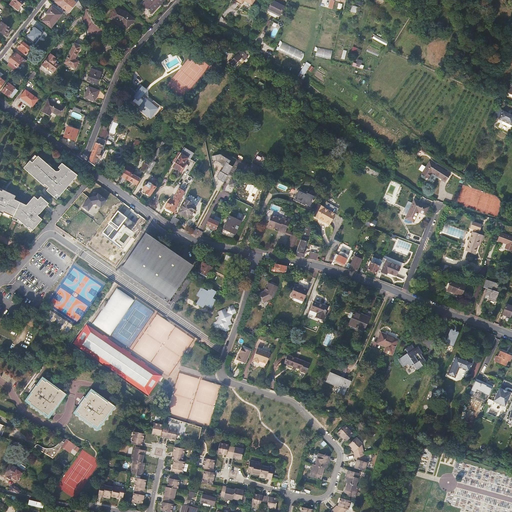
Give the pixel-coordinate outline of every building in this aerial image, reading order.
[(20,0),(13,0),(10,4),(18,10),(24,2),(20,0)] [(72,0),(57,0),(56,2),(70,13),(77,3),(72,0)] [(146,0),(144,3),(153,12),(164,0),(146,0)] [(274,0),(269,10),(280,15),(284,6),(274,0)] [(59,9),(54,4),(47,13),(48,14),(43,21),(51,28),(64,12),(59,9)] [(122,21),(128,27),(135,20),(127,12),(115,8),(111,18),(121,23),(122,21)] [(0,30),(6,35),(11,28),(2,22),(0,25),(0,30)] [(35,26),(27,37),(35,43),(43,33),(35,26)] [(372,39),(387,45),(389,41),(374,35),(372,39)] [(82,43),(75,39),(65,59),(76,65),(80,58),(76,56),(82,43)] [(276,51),(300,62),(305,53),(281,41),(276,51)] [(24,43),(18,49),(26,55),(31,48),(24,43)] [(330,60),(333,51),(318,47),(315,56),(330,60)] [(248,55),(240,48),(236,52),(238,54),(230,62),(232,64),(234,66),(242,57),(245,59),(248,55)] [(15,70),(24,58),(22,57),(16,52),(15,54),(14,52),(12,54),(13,56),(9,62),(10,63),(8,65),(15,70)] [(52,53),(43,65),(49,70),(50,68),(55,71),(60,65),(56,62),(57,61),(56,59),(57,57),(52,53)] [(358,59),(357,63),(353,62),(352,66),(363,68),(364,65),(361,64),(362,60),(358,59)] [(298,76),(303,78),(310,64),(306,61),(298,76)] [(91,69),(87,80),(97,84),(99,76),(98,76),(100,72),(91,69)] [(12,80),(17,73),(14,71),(9,78),(12,80)] [(15,95),(18,91),(9,83),(2,92),(9,97),(10,96),(12,98),(15,95)] [(147,90),(140,85),(135,91),(137,92),(133,97),(135,98),(133,101),(139,106),(139,107),(151,116),(160,105),(153,100),(151,104),(146,100),(148,96),(144,93),(147,90)] [(89,87),(85,97),(95,101),(98,91),(89,87)] [(26,90),(20,97),(33,106),(38,99),(26,90)] [(49,99),(43,111),(50,116),(52,112),(60,115),(65,107),(49,99)] [(511,114),(504,111),(500,119),(511,124),(511,123),(511,114)] [(101,130),(89,161),(95,166),(98,159),(100,159),(101,158),(102,156),(102,155),(100,154),(103,146),(102,145),(104,140),(105,141),(108,133),(108,132),(104,130),(106,125),(104,124),(103,124),(101,130)] [(68,126),(64,137),(75,140),(78,130),(68,126)] [(133,151),(136,152),(140,141),(136,139),(132,149),(131,148),(129,155),(131,156),(133,151)] [(165,143),(162,141),(161,143),(155,154),(154,156),(152,160),(149,164),(148,165),(145,171),(149,173),(156,162),(154,161),(165,143)] [(191,159),(195,154),(185,147),(173,166),(182,173),(185,168),(184,168),(187,164),(186,163),(189,158),(191,159)] [(247,163),(244,169),(247,171),(249,171),(251,172),(257,175),(264,164),(265,164),(267,158),(266,155),(263,154),(262,155),(259,153),(254,162),(251,166),(247,163)] [(213,156),(214,161),(218,160),(218,162),(225,165),(222,171),(221,171),(217,177),(222,179),(222,180),(225,182),(234,165),(229,163),(231,160),(220,154),(213,156)] [(26,170),(37,157),(35,155),(24,168),(26,170)] [(64,166),(60,170),(59,172),(56,172),(38,157),(37,157),(26,170),(43,186),(45,184),(49,188),(46,191),(54,198),(57,194),(59,197),(77,176),(64,166)] [(244,169),(247,163),(237,159),(234,165),(244,169)] [(446,172),(429,161),(422,173),(428,178),(431,173),(443,180),(445,181),(450,173),(447,171),(446,172)] [(148,165),(149,164),(145,162),(140,171),(144,173),(145,172),(145,171),(148,165)] [(126,168),(122,176),(129,180),(130,177),(132,174),(133,172),(126,168)] [(129,180),(137,184),(140,180),(141,178),(137,176),(136,177),(132,174),(130,177),(129,180)] [(236,188),(238,182),(233,179),(229,185),(236,188)] [(147,181),(144,185),(145,186),(144,188),(147,190),(146,192),(146,194),(148,195),(149,195),(150,195),(155,187),(155,185),(153,184),(152,185),(147,181)] [(181,189),(185,192),(190,184),(185,181),(181,189)] [(178,208),(185,192),(181,189),(180,188),(174,201),(170,199),(169,203),(176,206),(178,208)] [(314,202),(315,200),(314,199),(316,196),(308,192),(301,189),(298,196),(297,195),(296,195),(294,199),(303,204),(303,202),(311,206),(313,202),(314,202)] [(0,190),(0,212),(3,214),(4,213),(18,220),(28,228),(29,227),(33,231),(42,220),(37,216),(39,214),(49,204),(41,197),(38,200),(34,197),(26,206),(14,200),(15,198),(10,196),(11,194),(3,190),(2,192),(0,190)] [(89,198),(83,207),(88,211),(93,205),(96,204),(101,208),(106,200),(98,194),(96,196),(89,198)] [(413,199),(405,218),(414,222),(418,212),(425,214),(428,206),(413,199)] [(183,215),(189,218),(192,212),(193,212),(196,207),(191,204),(192,203),(187,200),(179,213),(183,215)] [(168,202),(165,207),(173,211),(176,206),(169,203),(168,202)] [(318,221),(319,220),(319,219),(324,221),(324,222),(331,225),(338,209),(326,203),(324,209),(318,206),(312,218),(318,221)] [(128,218),(118,211),(108,224),(103,232),(108,236),(114,228),(118,229),(128,218)] [(171,222),(178,226),(181,221),(180,220),(174,216),(171,222)] [(207,224),(217,229),(222,219),(216,216),(215,218),(213,218),(212,219),(210,218),(207,223),(207,224)] [(230,216),(224,229),(235,235),(242,221),(230,216)] [(281,228),(285,230),(289,220),(284,217),(283,220),(272,216),(268,226),(274,228),(274,227),(280,229),(281,228)] [(471,221),(469,228),(473,230),(472,232),(471,232),(466,250),(475,253),(479,240),(481,241),(482,236),(475,233),(476,231),(479,231),(481,224),(471,221)] [(312,230),(306,227),(302,237),(308,239),(312,230)] [(511,237),(500,233),(498,240),(506,244),(504,248),(511,250),(511,237)] [(294,247),(295,246),(298,238),(298,237),(292,234),(291,235),(287,245),(294,247)] [(175,292),(190,270),(143,238),(121,270),(129,275),(142,284),(141,285),(147,290),(148,288),(168,302),(175,292)] [(296,256),(303,257),(304,250),(303,250),(306,241),(301,240),(298,247),(294,255),(296,256)] [(309,259),(316,260),(320,247),(310,244),(308,250),(311,251),(308,258),(309,259)] [(121,263),(132,247),(131,246),(121,259),(120,261),(121,263)] [(342,247),(338,255),(336,260),(344,263),(348,255),(350,251),(349,250),(342,247)] [(354,256),(351,265),(354,266),(353,269),(357,271),(361,259),(354,256)] [(379,265),(377,271),(380,272),(380,271),(385,274),(386,272),(395,275),(398,266),(382,259),(379,265)] [(367,269),(376,273),(377,271),(379,265),(370,262),(367,269)] [(203,263),(198,271),(207,276),(212,268),(203,263)] [(275,265),(273,264),(271,271),(284,274),(285,271),(274,269),(275,265)] [(306,281),(298,278),(296,285),(294,284),(290,296),(303,300),(307,289),(304,288),(306,281)] [(450,280),(446,290),(461,296),(465,286),(450,280)] [(486,280),(484,287),(489,289),(487,292),(491,294),(489,298),(496,300),(499,290),(497,289),(499,284),(486,280)] [(278,285),(268,281),(264,290),(259,293),(264,302),(273,296),(278,285)] [(209,289),(208,292),(201,289),(197,295),(201,297),(197,304),(205,307),(206,304),(213,307),(217,300),(213,298),(216,292),(209,289)] [(327,306),(313,301),(310,308),(318,311),(316,317),(323,319),(327,306)] [(511,305),(506,304),(502,314),(510,316),(510,314),(511,314),(511,305)] [(216,323),(214,328),(220,330),(225,332),(231,318),(234,309),(229,307),(227,313),(220,310),(216,323)] [(368,318),(354,312),(348,325),(356,328),(357,326),(359,327),(359,329),(363,331),(368,318)] [(87,325),(73,344),(149,395),(162,376),(145,365),(146,363),(141,360),(141,362),(130,355),(131,354),(123,348),(122,349),(108,339),(109,338),(104,335),(103,336),(87,325)] [(443,343),(453,347),(459,333),(456,331),(456,330),(453,329),(453,330),(449,329),(443,343)] [(381,334),(379,338),(381,339),(379,344),(386,347),(385,352),(391,355),(397,341),(381,334)] [(413,345),(406,349),(408,353),(399,359),(403,367),(408,364),(410,367),(414,365),(417,370),(423,367),(422,365),(426,363),(420,352),(418,354),(413,345)] [(236,359),(245,363),(249,354),(251,350),(243,347),(238,356),(237,356),(236,359)] [(257,348),(252,360),(258,363),(259,360),(267,363),(270,353),(257,348)] [(500,352),(498,356),(496,356),(494,361),(506,366),(508,361),(510,362),(511,359),(510,356),(500,352)] [(199,364),(203,357),(197,353),(196,355),(193,353),(190,359),(199,364)] [(310,363),(287,354),(284,362),(301,369),(300,372),(306,374),(310,363)] [(471,363),(455,356),(447,374),(455,378),(460,367),(468,371),(471,363)] [(326,382),(338,387),(341,379),(330,374),(328,377),(326,382)] [(42,377),(24,402),(48,419),(66,394),(57,388),(42,377)] [(476,378),(469,393),(474,396),(476,390),(488,395),(492,386),(476,378)] [(343,387),(346,381),(343,380),(338,393),(341,394),(343,387)] [(350,382),(346,381),(343,387),(341,394),(344,395),(347,388),(348,388),(350,382)] [(90,389),(73,413),(97,431),(115,406),(104,398),(90,389)] [(510,394),(498,389),(493,401),(505,407),(510,394)] [(160,437),(163,438),(166,427),(163,427),(163,425),(154,423),(152,434),(161,436),(160,437)] [(338,433),(345,440),(346,442),(347,441),(354,434),(346,425),(338,433)] [(166,427),(163,438),(171,439),(176,441),(178,430),(166,427)] [(131,444),(142,446),(145,434),(134,432),(131,444)] [(354,452),(355,456),(364,453),(362,444),(363,444),(356,437),(349,445),(355,451),(354,452)] [(77,452),(80,448),(67,439),(65,442),(62,447),(70,453),(73,449),(75,450),(77,452)] [(36,445),(34,447),(39,450),(53,459),(59,450),(62,447),(65,442),(63,442),(61,442),(59,443),(56,446),(52,447),(48,449),(43,448),(38,444),(36,445)] [(231,457),(233,446),(230,445),(230,444),(221,443),(219,453),(227,455),(227,456),(231,457)] [(245,449),(233,446),(231,457),(242,459),(245,449)] [(175,460),(183,462),(185,450),(174,447),(172,459),(175,460)] [(131,460),(134,461),(142,463),(145,450),(134,448),(131,460)] [(316,465),(325,468),(327,468),(330,456),(319,453),(316,465)] [(364,453),(355,456),(356,459),(357,460),(355,468),(365,471),(368,462),(366,462),(364,453)] [(205,471),(214,474),(215,470),(213,469),(216,461),(205,459),(203,467),(204,468),(203,471),(205,471)] [(185,462),(183,462),(175,460),(172,472),(182,474),(185,462)] [(142,463),(134,461),(131,473),(142,475),(145,463),(142,463)] [(261,474),(262,466),(263,463),(251,461),(249,471),(261,474)] [(20,477),(20,476),(23,470),(24,470),(19,467),(12,462),(8,467),(7,467),(5,470),(5,472),(8,475),(8,476),(11,479),(11,478),(15,481),(17,480),(17,479),(18,480),(19,480),(20,478),(20,477)] [(321,480),(325,468),(316,465),(314,464),(310,477),(321,480)] [(275,468),(262,466),(261,474),(260,476),(273,479),(275,468)] [(346,482),(348,483),(356,485),(360,473),(349,470),(346,482)] [(215,474),(214,474),(205,471),(202,483),(212,486),(215,474)] [(167,488),(177,489),(178,490),(181,478),(169,475),(167,488)] [(135,490),(145,492),(146,489),(145,489),(147,480),(136,477),(134,486),(135,487),(135,490)] [(356,485),(348,483),(345,495),(355,498),(358,486),(356,485)] [(113,485),(113,487),(111,495),(123,498),(126,488),(113,485)] [(111,495),(113,487),(105,486),(105,487),(101,486),(98,495),(111,498),(111,495)] [(232,501),(233,499),(235,490),(226,488),(227,487),(223,486),(221,497),(224,497),(224,499),(232,501)] [(174,501),(177,489),(167,488),(166,487),(163,499),(174,501)] [(197,490),(190,489),(189,494),(187,499),(190,500),(191,500),(192,497),(195,498),(197,490)] [(235,490),(233,499),(243,502),(242,503),(245,503),(247,492),(245,492),(245,491),(235,489),(235,490)] [(143,504),(145,492),(135,490),(132,502),(143,504)] [(201,501),(212,503),(214,496),(207,494),(203,493),(201,501)] [(180,511),(185,511),(187,506),(189,506),(190,500),(187,499),(189,494),(186,494),(180,511)] [(263,507),(266,497),(254,494),(251,505),(263,507)] [(278,499),(266,497),(263,507),(275,510),(278,499)] [(337,505),(334,508),(338,511),(343,511),(347,509),(348,509),(351,500),(341,497),(339,506),(337,505)] [(164,511),(171,511),(174,501),(163,499),(161,511),(164,511)]
